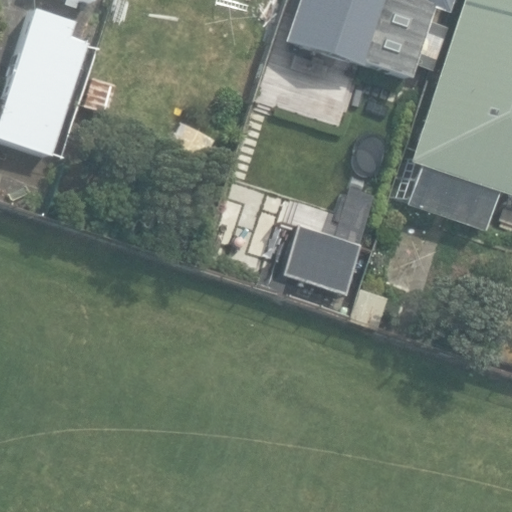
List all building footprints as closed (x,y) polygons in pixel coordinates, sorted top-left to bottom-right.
[(291,0),(280,37),(402,80),(426,8),(444,14),(448,0),(291,0)] [(396,206),(472,232),(486,190),(511,198),(511,0),(458,0),(402,164),(409,166),(396,206)] [(0,97),(0,146),(45,160),(82,45),(65,39),(69,25),(27,12),(0,97)] [(80,110),(103,116),(112,84),(89,77),(80,110)] [(71,140),(93,147),(102,119),(80,112),(71,140)] [(293,292),(337,308),(366,224),(321,209),(293,292)] [(478,359),(511,370),(511,282),(504,279),(478,359)]
